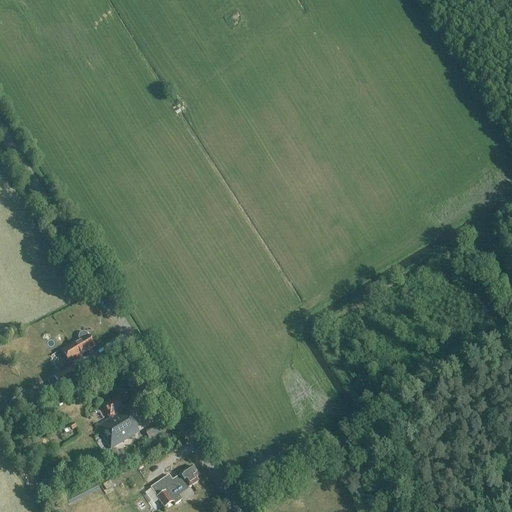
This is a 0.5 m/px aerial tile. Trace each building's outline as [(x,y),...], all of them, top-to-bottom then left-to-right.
[(78,339),(80,342),(73,346),(72,344),(63,349),(71,363),(80,358),(79,356),(94,347),(86,334),(82,333),(79,336),(78,339)] [(74,366),(66,370),(53,377),(60,390),(81,378),(74,366)] [(109,419),(96,427),(110,450),(139,433),(125,410),(121,404),(129,399),(124,390),(112,397),(100,404),(109,419)] [(35,398),(26,394),(22,403),(31,407),(35,398)] [(169,476),(150,489),(164,509),(172,503),(174,506),(181,501),(178,497),(189,490),(188,489),(198,483),(195,479),(198,477),(192,467),(179,476),(180,476),(172,481),(169,476)] [(51,483),(42,490),(47,497),(56,489),(51,483)] [(152,506),(154,505),(151,501),(144,505),(147,511),(151,511),(154,511),(152,506)]
